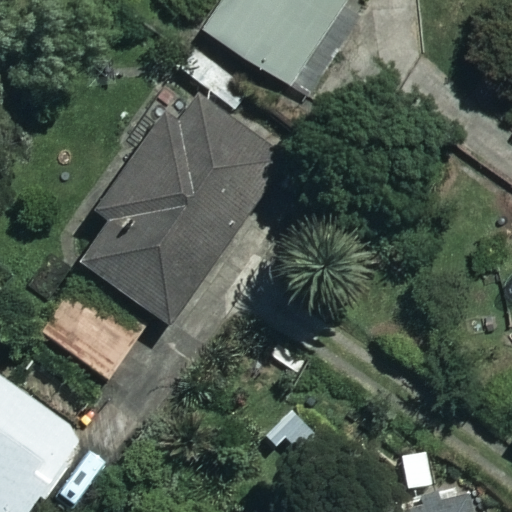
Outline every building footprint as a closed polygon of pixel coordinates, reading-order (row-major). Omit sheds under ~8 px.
[(223,0),(209,23),(317,95),(358,34),(333,18),(345,0),(223,0)] [(196,46),(177,74),(237,114),(256,86),(196,46)] [(74,263),(85,271),(41,332),(108,380),(152,318),(167,329),(287,161),(185,88),(95,214),(105,220),(74,263)] [(30,511),(83,440),(0,378),(0,511),(30,511)] [(140,430),(112,410),(77,456),(104,477),(140,430)] [(397,511),(470,511),(465,493),(397,511)]
